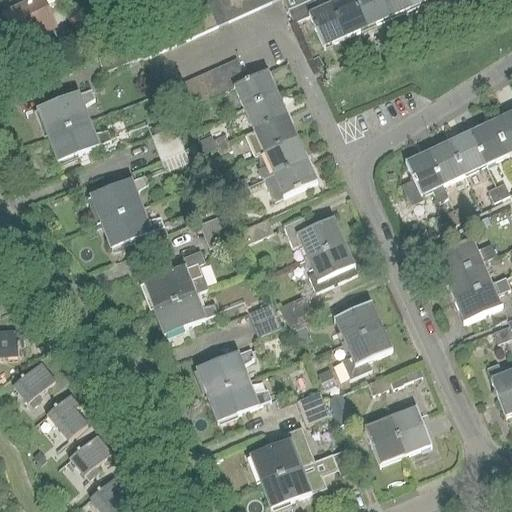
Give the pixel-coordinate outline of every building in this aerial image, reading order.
[(32,0),(14,8),(19,18),(8,23),(14,36),(11,40),(14,46),(19,47),(20,49),(38,41),(42,44),(49,41),(50,36),(54,34),(42,7),(55,1),(54,0),(32,0)] [(240,21),(230,0),(222,0),(219,2),(229,26),(240,21)] [(242,0),(230,0),(240,21),(250,16),(242,0)] [(261,12),(255,0),(242,0),(250,16),(261,12)] [(268,0),(255,0),(261,12),(272,7),(268,0)] [(328,49),(346,41),(330,7),(320,12),(314,0),(283,0),(295,26),(312,19),(316,27),(318,27),(328,49)] [(353,0),(347,0),(330,7),(346,41),(368,31),(353,0)] [(380,0),(353,0),(368,31),(390,22),(380,0)] [(406,0),(380,0),(390,22),(412,12),(406,0)] [(432,0),(406,0),(412,12),(434,3),(432,0)] [(219,31),(229,26),(219,2),(208,7),(219,31)] [(208,35),(219,31),(208,7),(197,11),(208,35)] [(198,40),(208,35),(197,11),(187,16),(198,40)] [(187,45),(198,40),(187,16),(176,21),(187,45)] [(177,49),(187,45),(176,21),(166,25),(177,49)] [(167,54),(177,49),(166,25),(156,30),(167,54)] [(156,59),(167,54),(156,30),(145,35),(156,59)] [(144,64),(156,59),(145,35),(134,40),(144,64)] [(136,47),(124,52),(99,61),(105,76),(129,67),(142,62),(136,47)] [(234,90),(247,84),(237,62),(225,68),(234,90)] [(235,92),(234,90),(225,68),(214,73),(225,97),(235,92)] [(214,102),(225,97),(214,73),(203,78),(214,102)] [(269,74),(247,84),(234,90),(235,92),(245,114),(280,98),(269,74)] [(204,107),(214,102),(203,78),(192,82),(204,107)] [(193,112),(204,107),(192,82),(182,87),(193,112)] [(181,118),(193,112),(182,87),(170,92),(181,118)] [(38,115),(49,141),(90,125),(84,111),(95,103),(92,94),(67,103),(64,95),(53,99),(56,108),(38,115)] [(245,114),(254,136),(290,121),(280,98),(245,114)] [(508,160),(511,158),(511,117),(492,127),(508,160)] [(300,143),(290,121),(254,136),(245,140),(255,162),(264,158),(300,143)] [(95,139),(90,125),(49,141),(59,167),(113,147),(109,137),(95,139)] [(492,127),(471,137),(486,170),(508,160),(492,127)] [(153,141),(157,153),(181,144),(176,132),(153,141)] [(471,137),(449,148),(464,181),(486,170),(471,137)] [(226,140),(214,145),(221,160),(233,155),(226,140)] [(264,158),(274,179),(309,165),(300,143),(264,158)] [(185,156),(181,144),(157,153),(162,165),(185,156)] [(442,191),(464,181),(449,148),(427,158),(442,191)] [(425,205),(422,200),(432,196),(437,208),(448,203),(442,191),(427,158),(406,168),(414,185),(403,191),(412,211),(425,205)] [(318,185),(309,165),(274,179),(263,184),(267,194),(278,189),(283,200),(318,185)] [(92,200),(102,227),(143,211),(138,197),(149,190),(145,180),(92,200)] [(245,183),(234,188),(237,196),(248,191),(245,183)] [(234,188),(221,194),(224,202),(227,209),(252,199),(248,191),(237,196),(234,188)] [(496,191),(501,203),(509,200),(504,188),(496,191)] [(493,207),(501,203),(496,191),(488,195),(493,207)] [(165,231),(162,223),(148,225),(143,211),(102,227),(112,253),(150,238),(153,245),(168,239),(165,231)] [(453,215),(459,227),(467,223),(461,211),(453,215)] [(437,238),(459,227),(453,215),(431,225),(437,238)] [(199,230),(204,241),(228,232),(223,220),(199,230)] [(301,250),(307,265),(345,249),(334,224),(309,235),(303,223),(284,231),(293,253),(301,250)] [(269,224),(242,236),(248,249),(274,237),(269,224)] [(232,244),(228,232),(204,241),(209,254),(232,244)] [(472,244),(434,261),(444,283),(482,266),(472,244)] [(355,271),(345,249),(307,265),(314,280),(308,283),(315,298),(357,279),(353,272),(355,271)] [(144,287),(154,314),(195,298),(210,292),(200,266),(204,264),(201,255),(187,261),(190,269),(144,287)] [(492,288),(482,266),(444,283),(454,305),(492,288)] [(511,294),(511,291),(508,282),(497,287),(502,299),(511,294)] [(502,311),(492,288),(454,305),(463,328),(502,311)] [(201,312),(195,298),(154,314),(165,340),(217,319),(213,310),(201,312)] [(279,311),(286,324),(311,313),(305,300),(279,311)] [(248,317),(252,329),(276,320),(272,308),(248,317)] [(372,308),(334,324),(345,349),(383,332),(372,308)] [(316,326),(311,313),(286,324),(293,337),(316,326)] [(281,333),(276,320),(252,329),(257,342),(281,333)] [(501,334),(505,346),(511,343),(511,337),(509,331),(501,334)] [(393,355),(383,332),(345,349),(350,362),(341,366),(349,385),(372,374),(369,366),(393,355)] [(498,349),(505,346),(501,334),(493,337),(498,349)] [(0,336),(0,360),(18,359),(17,350),(23,349),(23,337),(17,337),(16,336),(0,336)] [(197,374),(207,401),(248,385),(243,371),(255,364),(251,354),(197,374)] [(39,366),(15,386),(34,409),(41,403),(37,398),(53,384),(39,366)] [(511,418),(511,374),(502,378),(498,368),(487,372),(491,382),(506,421),(511,418)] [(330,374),(318,379),(322,387),(333,382),(330,374)] [(404,389),(399,377),(388,382),(393,394),(404,389)] [(375,385),(381,397),(388,394),(384,382),(375,385)] [(253,398),(248,385),(207,401),(217,426),(271,406),(267,396),(253,398)] [(372,400),(381,397),(375,385),(368,388),(372,400)] [(295,406),(300,418),(325,408),(321,397),(295,406)] [(69,399),(47,418),(68,444),(86,429),(72,413),(77,409),(69,399)] [(354,426),(343,399),(328,405),(338,432),(354,426)] [(329,421),(325,408),(300,418),(304,431),(329,421)] [(416,411),(390,422),(405,460),(431,450),(416,411)] [(405,460),(390,422),(364,432),(379,470),(405,460)] [(290,445),(250,461),(260,487),(301,471),(301,473),(314,468),(300,433),(287,438),(290,445)] [(95,440),(70,461),(89,484),(98,476),(94,471),(110,458),(95,440)] [(353,474),(345,454),(333,458),(341,479),(353,474)] [(39,455),(33,461),(40,468),(46,463),(39,455)] [(301,471),(260,487),(269,511),(272,511),(311,497),(310,496),(325,491),(321,480),(337,474),(332,461),(314,468),(301,473),(301,471)] [(121,493),(113,482),(90,501),(99,511),(129,511),(130,511),(117,496),(121,493)]
